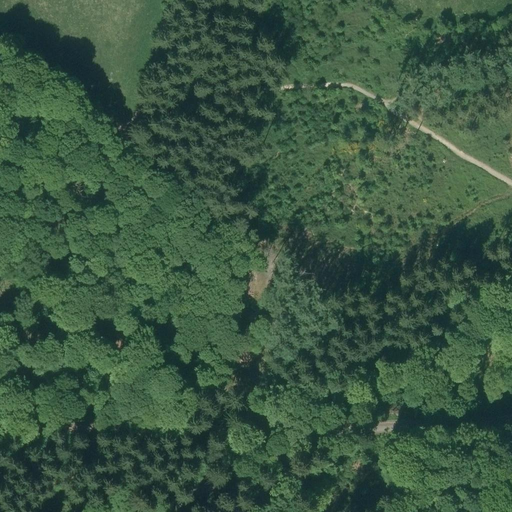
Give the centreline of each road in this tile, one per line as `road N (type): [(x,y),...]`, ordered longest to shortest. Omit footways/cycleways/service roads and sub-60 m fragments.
road 1 (track): [(0,433),(339,431)]
road 2 (track): [(384,105),(341,85),(255,88),(188,101),(134,124)]
road 3 (track): [(339,431),(165,511)]
road 4 (track): [(511,421),(339,431)]
road 5 (track): [(511,184),(384,105)]
road 6 (track): [(134,124),(55,132),(0,150)]
